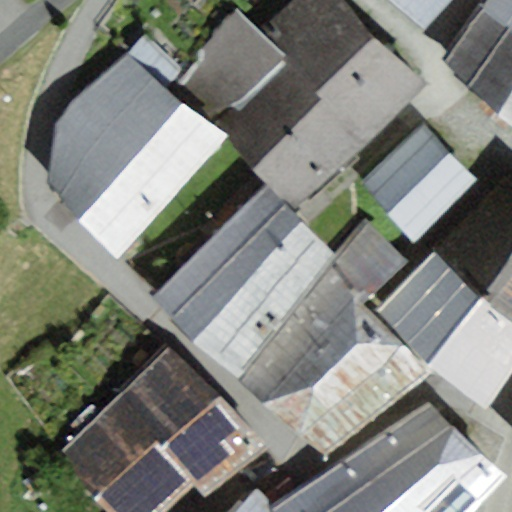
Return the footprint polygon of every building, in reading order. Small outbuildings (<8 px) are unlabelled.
[(432,100),(336,0),(296,0),(196,96),(310,215),(432,100)] [(387,0),(429,32),(453,0),(387,0)] [(511,0),(479,0),(442,55),(511,112),(511,0)] [(226,133),(128,58),(52,125),(48,192),(117,255),(226,133)] [(424,120),(359,180),(407,231),(471,171),(424,120)] [(511,163),(382,302),(491,396),(511,366),(511,163)] [(258,183),(149,292),(235,374),(334,249),(258,183)] [(365,219),(237,376),(324,451),(426,370),(399,346),(403,342),(362,300),(405,257),(365,219)] [(160,353),(48,454),(101,511),(147,511),(195,469),(216,490),(256,451),(160,353)] [(429,406),(269,510),(270,511),(467,511),(503,473),(429,406)] [(270,511),(269,510),(254,495),(235,511),(270,511)]
